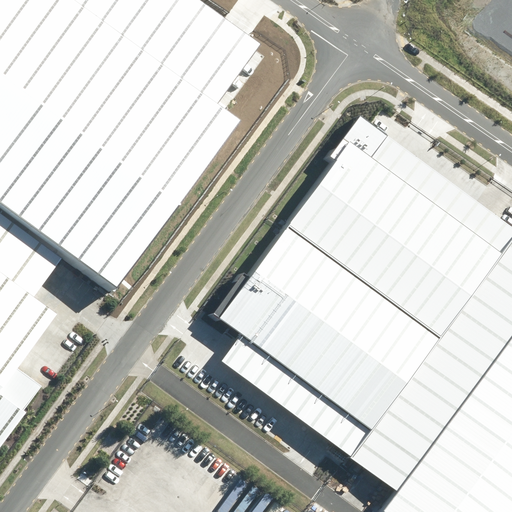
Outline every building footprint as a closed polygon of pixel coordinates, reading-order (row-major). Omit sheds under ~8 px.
[(0,0),(0,200),(105,276),(223,115),(207,104),(250,45),(187,0),(0,0)] [(282,228),(433,338),(511,230),(511,229),(354,116),(324,156),(331,161),(282,228)] [(60,259),(0,214),(0,439),(38,388),(13,371),(53,316),(31,299),(60,259)] [(344,457),(433,338),(282,228),(246,273),(237,267),(206,310),(231,329),(214,352),(344,457)] [(378,511),(511,511),(511,230),(433,338),(344,457),(390,492),(376,510),(378,511)]
